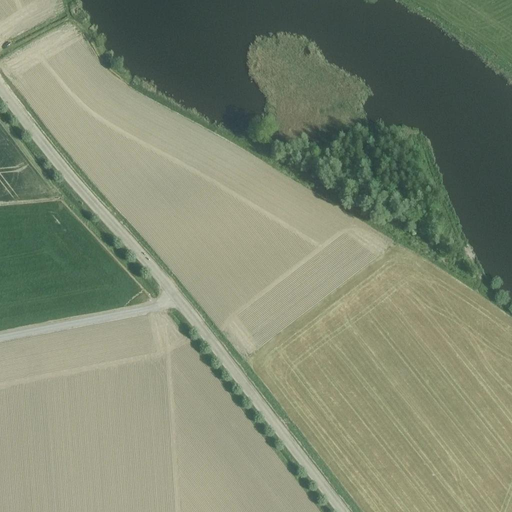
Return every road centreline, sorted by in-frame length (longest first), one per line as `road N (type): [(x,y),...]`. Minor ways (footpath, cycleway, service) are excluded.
road 1 (tertiary): [(180,302),(0,88)]
road 2 (tertiary): [(341,511),(180,302)]
road 3 (unclassified): [(0,340),(180,302)]
